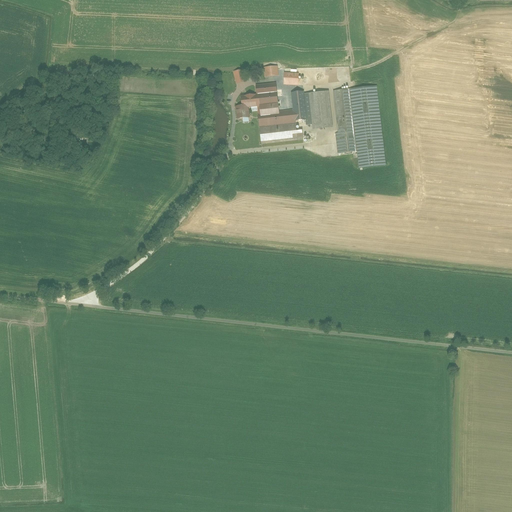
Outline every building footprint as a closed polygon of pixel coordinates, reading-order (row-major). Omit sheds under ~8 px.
[(264,69),(265,78),(278,77),(277,68),(264,69)] [(283,75),(284,86),(299,85),(299,74),(283,75)] [(333,92),(340,155),(360,152),(361,168),(389,165),(380,87),(333,92)] [(260,115),(262,145),(305,141),(303,121),(312,120),(313,130),(334,128),(330,93),(310,94),(292,95),(294,112),(260,115)] [(238,107),(239,122),(250,121),(249,108),(280,106),(279,94),(242,96),(243,107),(238,107)]
